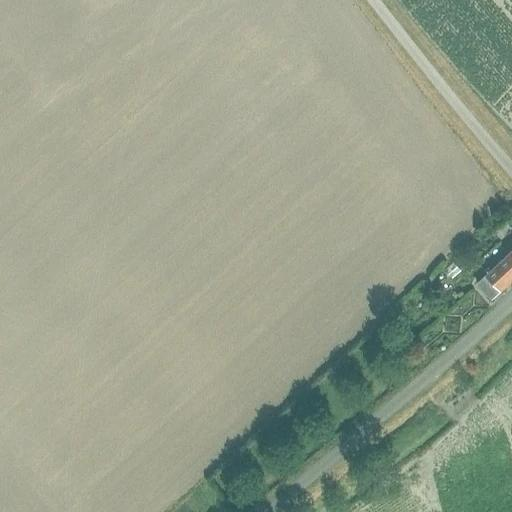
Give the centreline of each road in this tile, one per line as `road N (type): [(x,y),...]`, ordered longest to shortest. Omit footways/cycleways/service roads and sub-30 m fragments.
road 1 (unclassified): [(275,511),(511,302)]
road 2 (unclassified): [(511,170),(374,0)]
